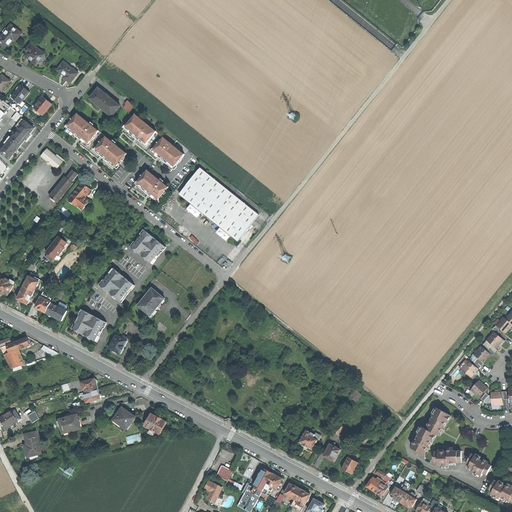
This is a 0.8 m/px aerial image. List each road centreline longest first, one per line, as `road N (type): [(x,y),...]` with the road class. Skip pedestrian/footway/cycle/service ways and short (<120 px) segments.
road 1 (track): [(273,218),(449,0)]
road 2 (track): [(407,422),(226,277)]
road 3 (residential): [(226,277),(47,131)]
road 4 (secondary): [(0,312),(141,386)]
road 5 (residential): [(436,385),(346,497)]
road 6 (secondary): [(224,431),(346,497)]
road 7 (residential): [(141,386),(226,277)]
road 8 (track): [(72,98),(153,0)]
road 9 (track): [(511,291),(436,385)]
